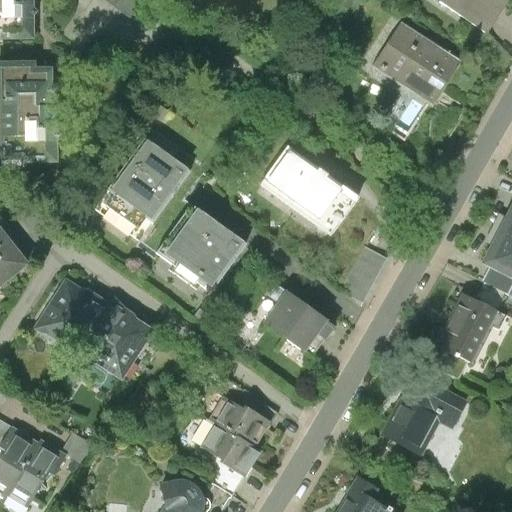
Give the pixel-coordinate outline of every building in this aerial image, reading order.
[(0,0),(0,40),(13,41),(13,38),(42,37),(41,0),(0,0)] [(511,0),(450,0),(496,29),(511,3),(511,0)] [(469,60),(413,23),(385,64),(441,101),(469,60)] [(43,60),(4,61),(5,97),(10,97),(11,159),(66,158),(65,105),(61,105),(61,95),(65,94),(65,83),(60,83),(60,65),(44,66),(43,60)] [(201,167),(156,135),(106,204),(151,236),(201,167)] [(358,200),(289,149),(260,188),(275,200),(277,196),(318,226),(315,230),(328,240),(358,200)] [(0,238),(16,226),(19,223),(0,198),(0,238)] [(257,241),(203,201),(168,248),(223,288),(257,241)] [(511,210),(485,264),(492,267),(511,277),(511,210)] [(44,263),(16,226),(0,238),(0,275),(5,272),(15,286),(44,263)] [(368,246),(352,282),(375,292),(391,256),(368,246)] [(511,277),(492,267),(484,284),(504,294),(508,297),(511,288),(511,277)] [(87,347),(93,351),(125,299),(116,300),(98,289),(92,288),(75,277),(45,325),(73,343),(79,333),(91,341),(87,347)] [(346,323),(289,281),(281,291),(292,299),(278,319),(324,353),(346,323)] [(504,294),(484,284),(474,301),(495,312),(504,294)] [(474,301),(462,295),(443,330),(440,329),(432,346),(436,348),(456,358),(456,357),(467,363),(468,364),(495,312),(474,301)] [(144,311),(125,299),(93,351),(133,376),(163,328),(146,318),(144,311)] [(457,381),(467,363),(456,357),(456,358),(436,348),(428,365),(457,381)] [(424,374),(393,432),(431,452),(449,418),(463,426),(476,402),(424,374)] [(256,384),(246,399),(279,420),(287,409),(256,384)] [(221,417),(231,423),(264,444),(279,420),(246,399),(236,393),(221,417)] [(9,413),(3,423),(0,427),(0,437),(15,447),(28,425),(9,413)] [(270,447),(264,444),(231,423),(215,449),(253,473),(270,447)] [(0,479),(21,493),(51,439),(28,425),(15,447),(0,470),(0,479)] [(80,457),(51,439),(21,493),(41,505),(47,495),(54,499),(80,457)] [(386,486),(369,475),(345,511),(398,511),(378,499),(386,486)] [(176,508),(173,511),(213,511),(214,511),(215,506),(215,500),(213,493),(209,488),(202,483),(192,479),(171,483),(176,508)]
